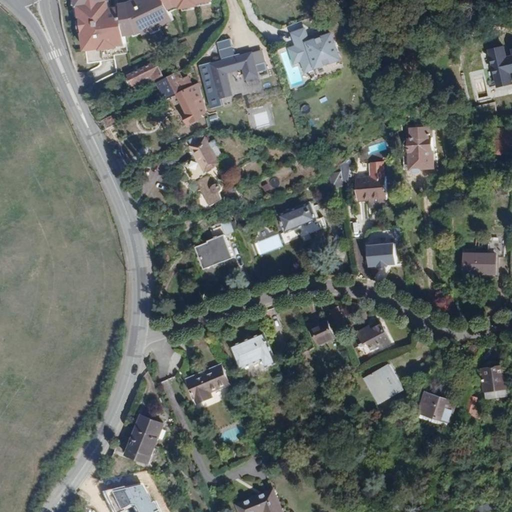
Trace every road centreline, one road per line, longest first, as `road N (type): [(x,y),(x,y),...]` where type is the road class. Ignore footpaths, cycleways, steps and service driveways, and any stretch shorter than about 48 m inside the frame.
road 1 (residential): [(139,336),(282,292),(337,285),(390,297),(441,325),(481,330),(511,323)]
road 2 (tertiary): [(96,144),(134,234),(139,336)]
road 3 (tertiary): [(139,336),(113,421),(52,511)]
road 4 (tertiary): [(9,0),(34,25),(96,144)]
road 5 (tertiary): [(96,144),(42,0)]
